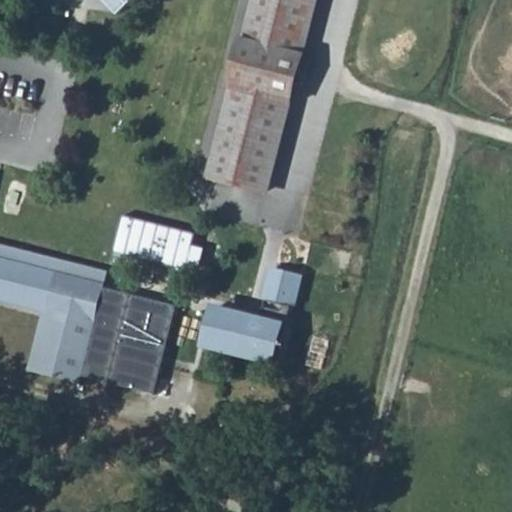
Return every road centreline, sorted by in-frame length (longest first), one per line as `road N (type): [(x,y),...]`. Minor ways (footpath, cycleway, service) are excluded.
road 1 (track): [(348,511),(453,117)]
road 2 (track): [(361,469),(0,377)]
road 3 (track): [(511,133),(321,81)]
